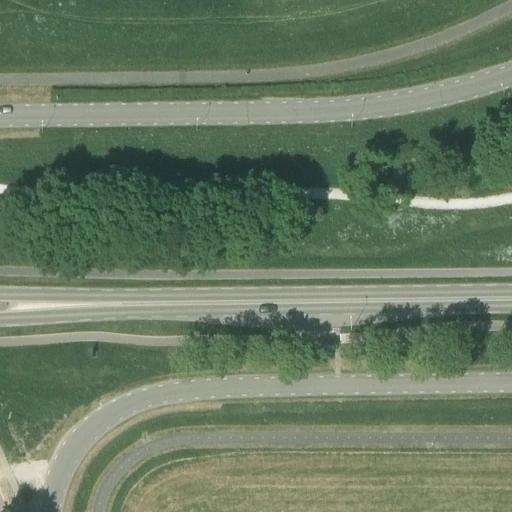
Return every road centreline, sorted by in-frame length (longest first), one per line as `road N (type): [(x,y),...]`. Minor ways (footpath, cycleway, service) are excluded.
road 1 (tertiary): [(50,511),(64,461),(80,439),(147,396),(511,382)]
road 2 (unclassified): [(511,74),(355,109),(0,117)]
road 3 (primary): [(511,299),(114,304)]
